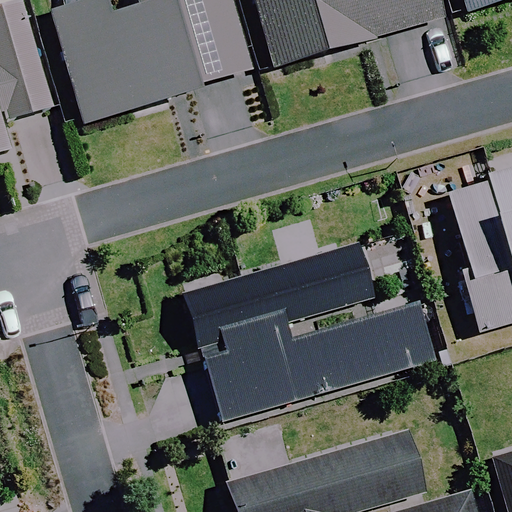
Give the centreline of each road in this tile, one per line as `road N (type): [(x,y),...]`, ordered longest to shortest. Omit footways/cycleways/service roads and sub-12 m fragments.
road 1 (residential): [(18,236),(511,94)]
road 2 (residential): [(18,236),(97,511)]
